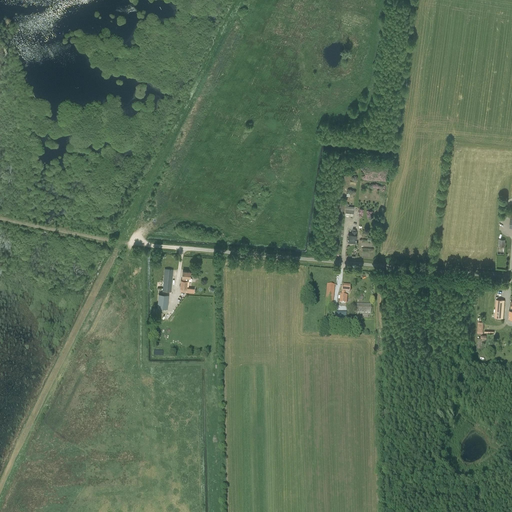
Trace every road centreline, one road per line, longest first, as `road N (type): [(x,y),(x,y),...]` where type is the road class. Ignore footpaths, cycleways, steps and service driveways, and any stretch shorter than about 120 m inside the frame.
road 1 (unclassified): [(511,276),(172,247)]
road 2 (track): [(0,492),(122,243)]
road 3 (track): [(122,243),(238,0)]
road 4 (track): [(0,219),(122,243)]
